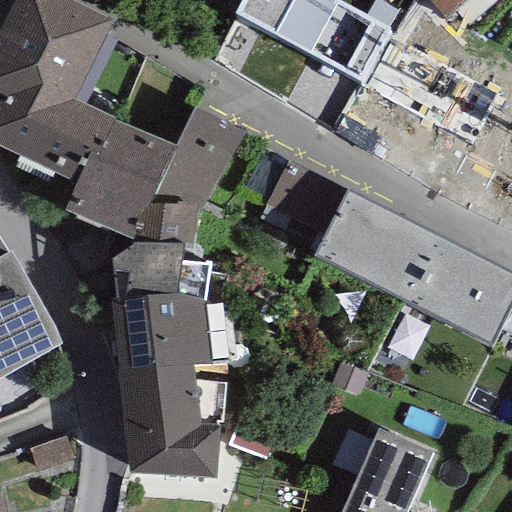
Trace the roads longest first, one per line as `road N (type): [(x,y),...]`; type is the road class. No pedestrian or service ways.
road 1 (residential): [(511,244),(267,119),(104,0)]
road 2 (residential): [(0,194),(62,295),(91,371),(98,449),(88,511)]
